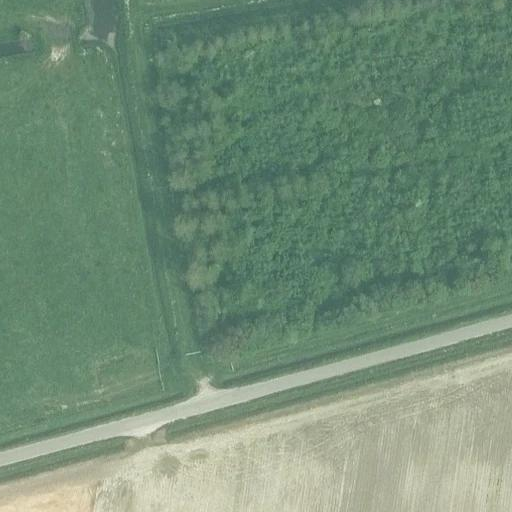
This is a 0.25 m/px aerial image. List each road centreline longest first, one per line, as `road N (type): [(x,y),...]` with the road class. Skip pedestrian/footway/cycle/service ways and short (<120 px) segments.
road 1 (unclassified): [(0,463),(511,321)]
road 2 (track): [(156,26),(290,0)]
